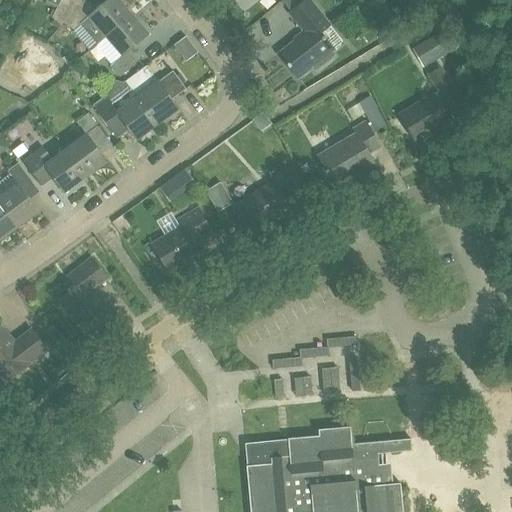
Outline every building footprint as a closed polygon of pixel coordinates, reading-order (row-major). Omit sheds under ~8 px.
[(62,26),(64,23),(79,0),(46,0),(46,1),(58,7),(52,18),(55,20),(62,26)] [(89,18),(105,36),(131,14),(118,0),(107,0),(101,6),(98,3),(94,8),(84,0),(79,0),(64,23),(74,31),(89,18)] [(236,0),(245,11),(258,0),(236,0)] [(277,53),(298,79),(334,51),(320,33),(331,25),(310,0),(306,0),(289,14),(303,31),(300,33),(301,35),(277,53)] [(110,66),(120,78),(143,58),(133,47),(148,34),(131,14),(105,36),(122,56),(110,66)] [(58,30),(62,26),(55,20),(51,25),(58,30)] [(412,50),(422,69),(458,48),(447,30),(412,50)] [(130,89),(157,125),(178,110),(171,100),(185,90),(172,71),(170,73),(157,82),(148,69),(146,66),(125,82),(130,88),(130,89)] [(439,104),(457,93),(441,66),(427,75),(438,92),(433,95),(433,94),(399,115),(416,144),(450,123),(439,104)] [(125,124),(137,140),(157,125),(130,89),(111,104),(108,100),(96,108),(113,133),(125,124)] [(359,104),(376,132),(385,127),(368,98),(359,104)] [(65,150),(86,177),(107,162),(95,146),(106,138),(88,114),(76,122),(85,136),(65,150)] [(318,156),(337,188),(374,165),(368,155),(382,147),(366,121),(352,128),(355,134),(318,156)] [(23,160),(42,187),(53,178),(65,193),(67,195),(79,187),(77,184),(86,177),(65,150),(52,160),(42,146),(23,160)] [(0,197),(0,201),(19,226),(39,212),(30,200),(40,193),(18,163),(7,171),(17,185),(0,197)] [(232,206),(249,234),(290,210),(283,200),(307,186),(294,165),(270,178),(273,182),(232,206)] [(187,169),(176,177),(184,187),(194,180),(187,169)] [(0,240),(19,226),(0,201),(0,240)] [(151,244),(169,273),(207,250),(200,237),(212,230),(198,207),(175,220),(179,227),(151,244)] [(59,301),(87,337),(113,317),(93,291),(109,279),(92,256),(66,276),(76,287),(59,301)] [(0,327),(0,380),(3,384),(47,351),(31,330),(14,343),(2,327),(0,327)] [(67,369),(62,363),(56,367),(61,373),(67,369)] [(331,371),(332,396),(348,396),(347,371),(331,371)] [(291,402),(321,400),(320,378),(290,379),(291,402)] [(253,465),(246,466),(250,511),(402,511),(400,483),(393,484),(390,453),(412,451),(411,439),(352,444),(351,427),(318,430),(319,436),(288,439),(288,445),(251,448),(253,465)]
